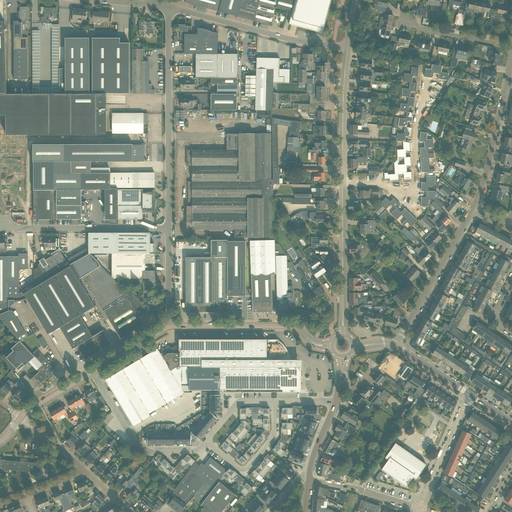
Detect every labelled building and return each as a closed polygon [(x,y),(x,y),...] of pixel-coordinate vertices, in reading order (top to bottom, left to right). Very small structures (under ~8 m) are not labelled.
[(185,0),(185,2),(220,12),(223,0),(185,0)] [(223,0),(220,12),(237,17),(241,0),(223,0)] [(258,3),(259,0),(241,0),(237,17),(243,18),(245,8),(251,10),(248,19),(253,21),(258,3)] [(259,0),(258,3),(276,8),(292,12),(295,1),(291,0),(291,1),(288,0),(259,0)] [(292,12),(289,24),(322,33),(331,0),(295,0),(295,1),(292,12)] [(474,9),(478,10),(480,2),(476,1),(476,2),(470,0),(469,5),(466,4),(464,11),(468,12),(472,13),(474,9)] [(492,25),(495,10),(494,10),(489,9),(490,5),(484,3),(480,2),(478,10),(479,10),(478,13),(488,14),(491,15),(489,24),(487,30),(490,31),(491,26),(492,25)] [(258,3),(253,21),(271,26),(276,8),(258,3)] [(495,10),(492,25),(491,26),(495,27),(496,22),(497,19),(499,20),(500,14),(508,16),(510,9),(499,6),(498,11),(495,10)] [(18,18),(18,21),(14,21),(14,37),(14,79),(28,79),(28,37),(28,30),(25,30),(25,23),(22,23),(18,23),(18,21),(28,21),(28,12),(28,7),(20,7),(20,13),(18,13),(18,18)] [(41,17),(40,22),(44,22),(46,22),(46,17),(52,17),(52,18),(56,18),(56,17),(56,13),(56,8),(44,8),(44,7),(41,7),(41,12),(44,12),(44,17),(41,17)] [(86,21),(86,17),(87,17),(87,16),(86,16),(87,10),(81,10),(81,13),(78,12),(78,9),(74,9),(73,21),(78,22),(78,20),(82,20),(82,22),(85,22),(85,23),(86,21)] [(108,22),(109,12),(102,12),(102,13),(93,12),(93,21),(108,22)] [(381,17),(379,24),(383,25),(391,26),(392,22),(393,16),(386,15),(385,18),(381,17)] [(139,31),(139,32),(144,32),(144,34),(154,34),(154,36),(154,34),(154,22),(147,22),(144,22),(144,20),(139,20),(139,29),(139,31)] [(379,24),(378,29),(379,29),(378,34),(380,37),(388,39),(389,36),(390,30),(391,30),(391,26),(383,25),(379,24)] [(196,54),(217,54),(218,33),(197,28),(197,34),(191,34),(191,26),(185,26),(185,25),(179,25),(179,30),(180,30),(180,40),(184,40),(184,54),(196,54)] [(388,51),(387,55),(388,55),(392,56),(393,52),(395,53),(396,49),(396,46),(399,47),(400,46),(400,42),(409,44),(409,41),(410,37),(400,34),(399,39),(398,39),(398,38),(395,37),(393,43),(390,43),(389,51),(388,51)] [(59,73),(59,94),(90,94),(89,38),(65,38),(65,69),(65,73),(59,73)] [(120,38),(92,38),(92,94),(129,94),(129,43),(120,43),(120,38)] [(413,48),(411,60),(416,61),(418,51),(419,51),(420,47),(429,49),(429,48),(430,44),(430,43),(431,41),(425,40),(419,39),(418,44),(417,46),(417,49),(413,48)] [(438,51),(448,53),(449,50),(450,45),(445,44),(439,43),(438,47),(434,46),(432,55),(433,55),(436,56),(437,56),(438,51)] [(452,57),(450,67),(454,68),(455,68),(456,68),(458,59),(462,60),(462,56),(466,57),(467,53),(468,48),(458,46),(457,51),(453,50),(452,55),(452,57)] [(144,49),(132,49),(132,94),(155,94),(155,90),(151,90),(151,84),(149,84),(149,61),(142,61),(142,49),(144,49)] [(490,64),(491,64),(493,64),(498,66),(499,61),(498,61),(500,55),(492,54),(493,51),(489,51),(487,59),(491,60),(490,64)] [(196,54),(196,66),(217,66),(217,54),(196,54)] [(217,78),(237,78),(238,78),(238,60),(238,55),(217,54),(217,66),(217,78)] [(303,62),(301,62),(302,70),(306,70),(306,63),(310,64),(312,64),(312,63),(313,59),(313,55),(303,54),(303,59),(303,62)] [(256,76),(255,96),(256,96),(255,105),(255,109),(255,110),(273,110),(273,108),(273,94),(273,93),(273,83),(284,83),(284,77),(279,77),(279,69),(279,59),(257,58),(256,69),(257,69),(256,76)] [(490,67),(491,64),(490,64),(480,62),(480,61),(477,60),(477,61),(473,60),(474,59),(472,59),(471,63),(479,65),(482,66),(490,67)] [(371,69),(371,66),(372,61),(361,60),(361,63),(362,63),(361,68),(368,69),(371,69)] [(390,62),(390,66),(390,68),(394,69),(394,70),(397,71),(398,63),(395,63),(390,62)] [(320,63),(313,63),(313,64),(313,68),(313,69),(317,69),(317,73),(326,73),(326,67),(320,66),(320,63)] [(425,69),(424,77),(432,78),(433,74),(434,67),(434,65),(432,64),(431,69),(425,69)] [(434,67),(433,74),(438,75),(438,79),(446,80),(447,80),(448,73),(441,72),(442,66),(434,65),(434,67)] [(196,78),(211,78),(217,78),(217,66),(196,66),(196,78)] [(404,73),(403,82),(410,83),(410,82),(412,83),(412,82),(413,77),(416,77),(417,77),(418,68),(411,67),(411,74),(404,73)] [(361,71),(361,74),(362,74),(361,80),(371,81),(371,74),(382,75),(382,70),(381,70),(371,69),(368,69),(368,72),(361,71)] [(485,70),(483,80),(487,81),(490,82),(494,83),(497,72),(489,71),(485,70)] [(243,72),(243,77),(243,79),(246,79),(245,96),(255,96),(256,76),(249,76),(249,72),(243,72)] [(319,83),(320,84),(320,79),(326,80),(326,73),(317,73),(317,76),(313,76),(313,79),(313,83),(319,83)] [(196,78),(192,78),(192,81),(181,81),(181,82),(180,82),(180,85),(181,85),(181,89),(194,89),(194,86),(196,86),(198,85),(198,80),(196,78)] [(237,78),(217,78),(211,78),(211,84),(217,84),(217,94),(237,94),(237,84),(237,78)] [(402,88),(401,97),(405,97),(408,97),(410,98),(410,97),(411,92),(415,92),(417,83),(416,83),(412,82),(412,83),(410,82),(410,83),(409,89),(402,88)] [(312,90),(312,94),(317,94),(325,94),(325,87),(319,87),(319,83),(313,83),(313,84),(312,84),(312,90)] [(370,84),(365,83),(360,83),(360,86),(360,91),(370,92),(370,84)] [(478,94),(479,95),(489,99),(493,89),(483,85),(481,89),(480,89),(478,93),(478,94)] [(6,94),(0,93),(0,115),(6,116),(6,135),(24,135),(106,135),(106,94),(6,94)] [(237,94),(217,94),(211,94),(211,110),(237,110),(237,94)] [(325,94),(317,94),(312,94),(312,97),(310,97),(310,104),(318,104),(318,101),(325,101),(325,94)] [(358,103),(362,103),(367,104),(368,95),(358,94),(358,97),(358,103)] [(401,103),(400,112),(401,112),(406,112),(409,112),(409,107),(413,107),(414,107),(415,98),(410,97),(410,98),(408,97),(407,104),(404,104),(401,103)] [(189,108),(193,108),(193,103),(194,103),(194,99),(190,99),(186,99),(181,99),(181,103),(180,103),(180,106),(181,107),(185,107),(185,108),(186,108),(186,110),(189,110),(189,108)] [(468,109),(478,113),(479,110),(483,112),(484,111),(487,104),(478,100),(476,106),(469,104),(468,109)] [(369,104),(367,104),(362,103),(361,107),(357,106),(357,109),(356,109),(356,111),(357,111),(356,113),(365,114),(370,114),(371,114),(372,104),(369,104)] [(318,111),(318,104),(310,104),(299,104),(298,104),(298,107),(298,108),(298,109),(301,109),(301,112),(309,112),(309,115),(314,115),(313,119),(318,120),(320,120),(325,120),(325,112),(318,111)] [(477,117),(478,113),(468,109),(464,118),(471,120),(470,123),(479,126),(481,119),(481,118),(477,117)] [(399,118),(398,126),(404,127),(407,127),(407,122),(412,122),(413,113),(412,113),(409,112),(406,112),(405,119),(399,118)] [(143,138),(148,138),(148,113),(112,113),(112,135),(123,135),(123,134),(143,134),(143,138)] [(356,114),(356,117),(356,119),(360,119),(360,123),(367,124),(368,118),(370,118),(370,114),(365,114),(356,113),(356,114)] [(0,201),(24,201),(24,135),(6,135),(6,116),(0,115),(0,201)] [(271,117),(255,117),(259,240),(274,240),(273,165),(272,161),(272,157),(272,154),(272,150),(272,147),(272,146),(272,143),(272,139),(272,135),(271,132),(271,128),(271,118),(271,117)] [(290,130),(299,131),(301,122),(291,121),(290,127),(290,130)] [(188,155),(188,187),(198,187),(198,228),(231,228),(230,124),(198,124),(198,155),(188,155)] [(369,130),(362,130),(357,130),(357,126),(350,125),(349,134),(354,134),(357,134),(369,135),(369,130)] [(314,127),(313,135),(315,135),(316,135),(315,135),(317,135),(320,135),(325,135),(325,127),(320,127),(317,127),(314,127)] [(397,133),(396,141),(403,142),(405,142),(406,136),(410,137),(411,128),(407,127),(404,127),(403,134),(397,133)] [(464,131),(462,138),(465,139),(472,141),(474,141),(476,135),(471,133),(464,131)] [(420,132),(419,141),(419,142),(424,142),(424,148),(428,148),(433,148),(433,139),(427,140),(427,135),(427,133),(420,132)] [(289,137),(288,137),(288,147),(297,147),(298,147),(298,141),(298,137),(289,137)] [(320,139),(315,139),(315,145),(319,145),(319,149),(324,149),(325,141),(320,141),(320,139)] [(459,147),(458,151),(460,151),(465,153),(466,150),(469,151),(472,141),(465,139),(463,148),(460,147),(459,147)] [(363,157),(370,157),(371,148),(366,148),(366,142),(358,142),(358,141),(354,141),(349,141),(349,148),(351,148),(351,153),(358,153),(357,148),(357,147),(363,147),(363,148),(363,157)] [(403,149),(397,150),(397,158),(404,158),(404,157),(406,157),(406,152),(410,151),(410,143),(405,142),(403,142),(403,149)] [(144,161),(144,145),(133,145),(33,144),(33,161),(71,161),(133,162),(133,161),(144,161)] [(297,147),(288,147),(287,147),(287,162),(297,162),(297,153),(297,147)] [(424,148),(420,148),(420,156),(434,155),(434,153),(428,153),(428,148),(424,148)] [(503,154),(500,163),(505,164),(504,168),(509,169),(510,165),(510,166),(511,157),(511,152),(509,151),(508,155),(503,154)] [(319,153),(316,153),(311,153),(311,160),(319,160),(319,165),(324,165),(324,157),(319,157),(319,153)] [(434,155),(420,156),(421,164),(429,164),(429,158),(434,158),(434,155)] [(398,165),(398,173),(407,172),(407,166),(411,166),(411,157),(406,157),(404,157),(404,158),(404,164),(398,165)] [(349,159),(349,168),(354,168),(357,168),(357,165),(357,162),(366,162),(367,158),(362,158),(357,158),(357,159),(349,159)] [(388,173),(384,173),(384,179),(389,179),(389,181),(399,181),(399,175),(398,175),(398,173),(398,165),(398,159),(394,163),(394,171),(394,174),(388,174),(388,173)] [(33,161),(33,191),(34,191),(54,191),(54,173),(71,173),(71,161),(33,161)] [(429,164),(421,164),(421,172),(435,171),(434,169),(429,169),(429,164)] [(273,173),(273,179),(273,184),(279,184),(279,173),(283,173),(283,168),(278,168),(273,168),(273,173)] [(498,174),(496,182),(508,184),(506,183),(508,177),(509,177),(511,170),(503,169),(502,172),(503,173),(503,175),(498,174)] [(407,172),(398,173),(398,175),(399,175),(403,175),(404,181),(412,180),(411,172),(407,172)] [(471,181),(467,179),(465,177),(466,175),(462,172),(460,174),(462,175),(461,175),(456,184),(462,188),(466,190),(467,190),(466,190),(469,185),(471,181)] [(118,188),(111,188),(110,188),(110,173),(71,173),(54,173),(54,191),(34,191),(34,214),(34,219),(54,219),(56,219),(81,219),(81,217),(85,217),(85,205),(81,205),(81,190),(105,190),(105,219),(118,219),(118,188)] [(111,173),(111,188),(118,188),(154,188),(154,173),(111,173)] [(324,181),(324,173),(319,173),(319,174),(313,174),(313,177),(312,177),(312,180),(316,180),(315,184),(321,184),(321,181),(324,181)] [(421,182),(421,191),(426,192),(426,191),(428,191),(428,185),(435,185),(435,176),(426,176),(426,182),(421,182)] [(439,191),(440,191),(447,197),(449,199),(451,200),(448,203),(450,205),(455,209),(460,204),(454,200),(449,195),(451,193),(448,191),(451,189),(445,184),(439,191)] [(507,190),(508,187),(499,185),(499,188),(498,191),(493,190),(493,193),(491,198),(499,200),(501,196),(505,195),(506,193),(507,190)] [(317,196),(319,196),(324,196),(324,189),(317,188),(317,192),(311,192),(311,191),(295,191),(295,198),(311,198),(311,196),(317,196)] [(366,191),(365,191),(360,191),(360,198),(369,198),(369,195),(373,195),(379,195),(379,189),(373,189),(369,189),(369,191),(366,191)] [(142,219),(142,212),(154,212),(154,206),(155,206),(154,206),(154,202),(155,202),(154,202),(154,190),(118,190),(118,206),(119,219),(142,219)] [(421,197),(421,206),(428,207),(428,200),(434,200),(437,194),(435,191),(428,191),(426,191),(426,192),(425,197),(421,197)] [(386,197),(380,204),(386,210),(390,205),(395,209),(395,210),(397,208),(399,205),(400,205),(393,198),(390,201),(386,197)] [(433,202),(437,206),(441,209),(443,207),(446,210),(447,211),(451,214),(455,209),(450,205),(448,203),(446,206),(444,205),(441,203),(441,202),(437,199),(437,198),(433,202)] [(377,217),(385,209),(380,205),(373,213),(377,217)] [(442,215),(442,214),(444,212),(441,209),(437,206),(435,209),(439,212),(442,215)] [(395,209),(390,214),(397,220),(401,215),(406,220),(411,215),(404,208),(403,209),(401,212),(397,208),(395,210),(395,209)] [(296,227),(306,219),(301,211),(290,218),(296,227)] [(309,211),(301,211),(306,219),(309,219),(315,219),(315,222),(316,222),(316,223),(316,224),(318,224),(319,223),(319,222),(323,222),(323,216),(322,216),(322,211),(309,211)] [(435,216),(438,219),(439,219),(441,221),(446,226),(450,221),(447,218),(445,216),(443,214),(442,214),(442,215),(439,212),(435,216)] [(406,220),(401,224),(403,226),(407,222),(411,226),(417,220),(411,215),(406,220)] [(424,226),(428,222),(426,220),(425,219),(423,218),(422,217),(419,220),(420,221),(419,222),(424,226)] [(426,220),(428,222),(429,223),(429,222),(433,227),(435,225),(436,224),(434,223),(429,217),(428,218),(426,220)] [(439,219),(438,219),(434,223),(436,224),(435,225),(438,227),(441,230),(446,226),(441,221),(439,219)] [(375,224),(375,221),(370,221),(365,221),(365,225),(360,225),(361,234),(366,233),(369,233),(372,233),(372,229),(373,229),(373,227),(375,227),(375,224)] [(476,232),(481,235),(485,227),(480,224),(476,232)] [(481,235),(486,237),(491,230),(485,227),(481,235)] [(415,237),(409,232),(407,229),(406,230),(404,228),(401,231),(403,233),(407,237),(408,236),(412,241),(415,237)] [(421,242),(423,240),(418,235),(419,234),(413,228),(409,232),(415,237),(421,242)] [(486,237),(492,240),(496,232),(491,230),(486,237)] [(428,236),(436,243),(441,238),(436,233),(433,231),(428,236)] [(492,240),(497,243),(501,235),(496,232),(492,240)] [(89,234),(89,253),(89,254),(112,253),(154,253),(154,244),(149,244),(149,234),(114,234),(89,234)] [(497,243),(502,246),(507,238),(501,235),(497,243)] [(426,244),(427,245),(431,248),(436,243),(428,236),(423,241),(426,244)] [(317,248),(320,248),(327,248),(327,244),(328,244),(328,237),(323,237),(319,237),(311,237),(311,240),(311,244),(311,247),(316,247),(316,248),(317,248)] [(508,248),(511,241),(507,238),(502,246),(508,248)] [(45,247),(45,251),(48,251),(48,247),(49,247),(49,251),(52,251),(52,249),(54,249),(55,250),(56,250),(56,247),(56,239),(45,239),(45,247)] [(227,312),(227,307),(227,295),(227,240),(211,240),(211,257),(186,257),(186,306),(197,306),(197,312),(227,312)] [(244,240),(227,240),(227,295),(244,295),(244,240)] [(272,312),(271,285),(271,275),(275,275),(274,240),(250,241),(251,275),(252,275),(252,285),(253,313),(272,312)] [(476,246),(468,241),(465,247),(475,253),(477,251),(474,249),(476,246)] [(365,242),(365,245),(361,245),(361,246),(357,246),(357,245),(355,245),(353,245),(353,246),(349,246),(349,253),(354,253),(357,253),(365,253),(365,247),(366,248),(370,251),(373,248),(369,245),(365,242)] [(279,244),(275,244),(275,256),(276,256),(276,269),(277,311),(278,311),(278,310),(281,310),(281,311),(285,311),(295,310),(295,304),(293,304),(293,293),(288,293),(288,287),(287,258),(288,257),(283,250),(279,244)] [(417,253),(421,256),(426,261),(430,256),(427,253),(425,251),(421,247),(419,249),(416,252),(417,252),(417,253)] [(465,247),(462,253),(472,259),(475,253),(465,247)] [(328,248),(327,248),(320,248),(320,255),(318,257),(324,263),(326,261),(326,255),(327,255),(328,248)] [(404,248),(401,251),(407,256),(410,253),(404,248)] [(35,285),(53,274),(66,266),(64,263),(66,261),(60,251),(45,260),(44,258),(39,261),(41,263),(37,265),(39,267),(34,270),(35,285)] [(134,279),(142,279),(142,271),(145,271),(145,270),(145,264),(148,264),(155,264),(154,254),(154,253),(112,253),(112,277),(114,279),(120,279),(124,279),(129,279),(134,279)] [(462,253),(458,258),(469,264),(472,259),(462,253)] [(19,256),(7,256),(7,300),(14,300),(19,300),(19,293),(19,269),(28,269),(28,254),(19,254),(19,256)] [(416,261),(417,263),(421,266),(426,261),(421,256),(418,259),(415,256),(413,258),(416,261)] [(469,264),(458,258),(455,264),(463,268),(466,270),(469,264)] [(323,267),(321,265),(321,264),(321,263),(317,259),(316,261),(313,263),(321,275),(323,273),(324,273),(325,273),(325,272),(326,271),(323,267)] [(502,259),(499,264),(506,268),(509,263),(502,259)] [(294,266),(302,277),(302,278),(306,275),(298,263),(294,266)] [(321,275),(313,263),(310,265),(313,270),(311,271),(316,278),(317,278),(318,278),(319,277),(319,276),(321,275)] [(496,270),(504,274),(506,268),(499,264),(496,270)] [(85,360),(112,344),(103,330),(93,337),(80,316),(91,309),(94,307),(70,266),(66,269),(24,294),(45,331),(48,335),(60,328),(71,345),(73,349),(77,346),(85,360)] [(100,266),(83,277),(102,309),(104,308),(105,310),(103,311),(120,339),(144,324),(140,317),(144,315),(149,310),(130,292),(129,293),(100,266)] [(453,267),(450,272),(460,278),(462,276),(463,273),(460,271),(457,269),(453,267)] [(406,277),(408,278),(411,281),(416,276),(417,277),(420,273),(415,268),(406,277)] [(474,270),(475,270),(472,275),(473,276),(478,279),(479,276),(478,276),(479,274),(481,271),(480,271),(476,268),(475,268),(474,270)] [(504,274),(496,270),(493,275),(501,279),(504,274)] [(155,271),(145,271),(142,271),(142,279),(149,279),(149,282),(149,283),(155,283),(155,271)] [(374,271),(369,275),(379,287),(384,282),(374,271)] [(460,278),(450,272),(446,278),(457,284),(460,278)] [(490,280),(498,284),(501,279),(493,275),(490,280)] [(314,290),(316,292),(319,296),(321,295),(321,296),(325,293),(315,278),(312,280),(317,288),(314,290)] [(446,278),(443,284),(451,288),(454,289),(457,284),(446,278)] [(488,279),(485,285),(488,286),(491,288),(495,290),(498,284),(490,280),(488,279)] [(440,289),(444,292),(448,293),(451,294),(453,290),(450,288),(451,288),(443,284),(440,289)] [(484,287),(484,288),(483,287),(480,292),(489,297),(492,292),(484,287)] [(390,295),(397,303),(401,306),(406,302),(400,296),(401,295),(398,291),(395,294),(393,292),(390,295)] [(479,298),(487,302),(489,297),(480,292),(481,293),(479,298)] [(148,293),(143,293),(141,296),(145,300),(150,305),(151,304),(155,303),(155,298),(156,298),(156,296),(155,296),(155,295),(148,295),(148,293)] [(436,298),(444,303),(447,304),(450,299),(447,297),(439,293),(436,298)] [(461,299),(458,297),(457,300),(462,303),(466,296),(464,295),(461,299)] [(433,304),(441,308),(444,303),(436,298),(433,304)] [(479,298),(476,304),(484,308),(487,302),(479,298)] [(6,300),(0,303),(0,314),(9,311),(9,306),(11,306),(12,306),(14,303),(14,300),(7,300),(6,300)] [(440,308),(441,308),(433,304),(430,310),(437,314),(439,315),(440,316),(443,310),(440,308)] [(473,309),(481,313),(484,308),(476,304),(473,309)] [(366,311),(362,310),(359,309),(359,307),(355,307),(355,315),(359,315),(359,314),(364,316),(366,311)] [(394,311),(392,318),(390,326),(395,328),(397,319),(395,318),(396,315),(399,316),(401,313),(398,310),(395,309),(394,311)] [(437,314),(430,310),(427,315),(434,320),(437,314),(439,315),(437,314)] [(0,317),(17,338),(25,333),(12,311),(9,311),(0,314),(0,317)] [(424,318),(421,324),(428,328),(430,325),(431,322),(424,318)] [(472,329),(477,333),(482,326),(477,322),(472,329)] [(431,330),(421,324),(418,329),(428,335),(431,330)] [(451,332),(453,328),(456,329),(457,327),(452,324),(449,330),(448,331),(451,332)] [(441,335),(443,336),(447,330),(448,331),(449,330),(443,326),(441,329),(444,330),(441,335)] [(477,333),(483,337),(487,330),(482,326),(477,333)] [(456,329),(453,328),(451,332),(450,333),(457,337),(460,332),(456,329)] [(428,335),(418,329),(415,335),(422,339),(425,341),(428,335)] [(487,340),(492,333),(487,330),(483,337),(487,340)] [(492,333),(487,340),(488,340),(486,343),(491,346),(497,336),(492,333)] [(422,339),(415,335),(411,340),(422,346),(425,341),(422,339)] [(38,339),(44,349),(48,346),(42,336),(38,339)] [(503,340),(497,336),(491,346),(496,350),(503,340)] [(162,353),(161,354),(184,392),(189,390),(219,390),(220,390),(220,392),(238,392),(245,392),(251,392),(300,392),(300,370),(301,370),(301,367),(295,367),(295,366),(289,366),(289,359),(287,355),(288,355),(288,354),(287,355),(286,351),(287,351),(286,350),(285,351),(284,347),(283,347),(281,344),(282,344),(281,343),(280,344),(279,343),(278,342),(279,342),(278,341),(278,340),(268,340),(268,342),(266,342),(266,341),(266,340),(179,340),(179,346),(178,346),(175,346),(173,348),(171,348),(169,351),(166,351),(165,353),(162,353)] [(503,350),(508,343),(503,340),(496,350),(498,347),(503,350)] [(12,348),(2,358),(13,371),(16,368),(16,369),(22,363),(25,366),(30,361),(31,363),(32,362),(41,371),(30,380),(26,374),(23,377),(32,387),(32,386),(35,389),(38,386),(40,388),(43,385),(42,383),(47,378),(48,379),(53,376),(20,341),(12,348)] [(511,348),(511,346),(508,343),(503,350),(500,354),(506,358),(508,354),(510,351),(511,348)] [(439,344),(432,354),(437,358),(442,351),(444,348),(439,344)] [(57,365),(51,359),(52,358),(49,355),(45,359),(37,349),(32,354),(44,366),(44,365),(51,372),(55,368),(57,365)] [(184,392),(161,354),(157,349),(151,353),(150,353),(150,352),(146,354),(147,355),(141,359),(140,359),(139,360),(133,364),(133,363),(132,362),(129,364),(130,366),(129,366),(130,366),(123,370),(123,369),(122,370),(106,380),(105,380),(106,381),(119,402),(134,427),(151,417),(149,413),(184,392)] [(448,354),(442,351),(437,358),(443,361),(448,354)] [(448,365),(452,357),(448,354),(443,361),(448,365)] [(452,357),(448,365),(453,368),(458,361),(452,357)] [(458,371),(464,361),(460,358),(458,361),(453,368),(458,371)] [(382,368),(386,371),(388,373),(395,364),(389,359),(382,368)] [(463,375),(468,368),(470,365),(464,361),(458,371),(463,375)] [(407,367),(400,377),(405,381),(412,371),(407,367)] [(468,368),(463,375),(469,378),(473,371),(468,368)] [(356,375),(360,378),(365,373),(360,369),(356,375)] [(373,379),(379,384),(380,386),(386,379),(390,383),(394,386),(396,383),(389,378),(386,375),(384,378),(378,373),(373,379)] [(471,382),(477,385),(481,378),(483,376),(481,374),(479,377),(476,375),(471,382)] [(392,375),(389,378),(396,383),(399,380),(392,375)] [(420,387),(423,383),(413,376),(411,379),(410,378),(407,382),(411,385),(418,390),(413,397),(418,400),(422,394),(424,390),(423,391),(421,389),(422,388),(420,387)] [(477,385),(482,389),(486,382),(481,378),(477,385)] [(5,384),(2,388),(8,393),(12,388),(9,385),(11,382),(9,380),(5,384)] [(493,382),(491,380),(489,383),(486,382),(482,389),(487,392),(493,382)] [(493,382),(487,392),(492,395),(497,388),(499,385),(494,381),(493,382)] [(17,387),(15,389),(18,391),(13,397),(19,402),(20,400),(21,400),(21,399),(22,397),(23,398),(26,393),(25,394),(22,391),(25,387),(23,384),(21,382),(19,384),(17,387)] [(429,397),(435,388),(430,384),(424,393),(429,397)] [(367,386),(363,390),(379,402),(381,400),(385,403),(391,395),(384,390),(381,393),(377,389),(375,392),(367,386)] [(92,388),(86,392),(88,396),(86,397),(89,403),(98,398),(95,394),(94,393),(92,388)] [(441,391),(435,388),(429,397),(435,401),(441,391)] [(497,388),(492,395),(497,399),(502,392),(497,388)] [(379,402),(363,390),(360,393),(372,403),(374,405),(379,409),(376,406),(379,402)] [(435,401),(440,404),(446,395),(441,391),(435,401)] [(210,395),(210,401),(220,401),(220,395),(217,395),(217,393),(217,392),(210,392),(210,393),(210,395)] [(502,392),(497,399),(502,402),(507,395),(502,392)] [(353,401),(359,406),(358,407),(362,410),(366,405),(368,406),(371,403),(365,399),(364,400),(359,395),(353,401)] [(446,395),(440,404),(445,408),(451,399),(446,395)] [(508,406),(511,399),(511,398),(507,395),(502,402),(508,406)] [(80,396),(74,399),(77,405),(80,404),(82,406),(83,406),(85,404),(83,402),(84,401),(80,396)] [(79,408),(77,405),(74,399),(68,403),(70,407),(71,409),(73,412),(74,411),(79,408)] [(457,402),(451,399),(445,408),(451,411),(457,402)] [(89,414),(93,411),(88,404),(85,406),(89,414)] [(66,412),(65,411),(62,406),(56,410),(60,416),(63,414),(65,416),(67,415),(66,412)] [(395,415),(402,421),(409,411),(403,406),(395,415)] [(350,411),(358,416),(360,412),(352,407),(350,411)] [(240,409),(240,419),(246,419),(246,414),(252,414),(252,409),(250,409),(250,408),(243,408),(243,409),(240,409)] [(258,409),(258,414),(263,414),(263,419),(269,419),(270,419),(270,409),(266,409),(266,408),(259,408),(260,408),(260,409),(258,409)] [(282,411),(281,411),(281,418),(282,418),(282,420),(287,420),(287,414),(292,414),(292,408),(282,408),(282,411)] [(305,414),(304,416),(305,416),(305,415),(310,418),(311,418),(312,414),(316,414),(316,413),(317,413),(317,409),(316,409),(316,408),(313,408),(311,408),(305,408),(305,414)] [(61,418),(56,410),(50,414),(55,422),(57,421),(58,421),(61,418)] [(342,417),(341,416),(341,417),(345,419),(344,420),(347,422),(348,421),(355,425),(359,419),(358,419),(359,417),(349,411),(348,413),(345,411),(342,415),(343,415),(342,417)] [(210,413),(206,417),(214,423),(213,423),(214,423),(217,419),(218,419),(214,416),(212,414),(209,412),(210,413)] [(468,420),(472,423),(477,416),(472,413),(468,420)] [(305,416),(302,425),(314,429),(316,423),(309,421),(310,418),(305,415),(305,416)] [(472,423),(477,426),(482,419),(477,416),(472,423)] [(203,421),(210,427),(213,423),(214,423),(206,417),(203,421)] [(201,419),(198,424),(199,425),(207,431),(210,427),(203,421),(201,419)] [(252,419),(252,424),(263,424),(263,427),(263,428),(265,430),(268,432),(269,430),(270,430),(270,424),(269,424),(269,419),(263,419),(258,419),(255,419),(252,419)] [(482,430),(487,422),(482,419),(477,426),(482,430)] [(238,426),(237,428),(245,435),(246,433),(248,431),(245,428),(248,423),(245,421),(241,421),(241,422),(238,425),(238,426)] [(482,430),(487,433),(492,426),(487,422),(482,430)] [(282,426),(281,426),(281,433),(282,433),(282,435),(287,435),(287,429),(292,429),(292,423),(290,423),(287,423),(282,423),(282,426)] [(337,432),(334,436),(341,440),(347,431),(338,424),(335,430),(338,432),(337,432)] [(344,428),(354,434),(357,430),(347,424),(344,428)] [(196,429),(203,435),(207,431),(199,425),(196,429)] [(302,425),(298,433),(304,435),(305,432),(312,435),(314,429),(302,425)] [(492,426),(487,433),(492,436),(496,429),(492,426)] [(191,434),(191,435),(196,439),(197,438),(200,440),(203,435),(196,429),(194,428),(191,432),(191,434)] [(230,436),(229,438),(233,441),(237,437),(240,440),(244,435),(245,435),(237,428),(234,431),(233,430),(229,436),(230,436)] [(496,429),(492,436),(496,439),(501,432),(496,429)] [(72,430),(65,439),(67,441),(72,446),(77,441),(79,439),(74,434),(75,433),(72,430)] [(83,440),(88,434),(86,432),(84,430),(78,437),(79,438),(82,441),(83,440)] [(88,434),(83,440),(85,442),(94,433),(91,430),(89,433),(88,434)] [(471,434),(467,433),(463,431),(460,436),(468,440),(471,434)] [(255,434),(251,438),(259,445),(261,443),(262,444),(266,438),(265,437),(266,436),(262,433),(259,437),(255,434)] [(298,433),(295,442),(297,443),(307,447),(310,441),(303,438),(304,435),(298,433)] [(185,444),(190,444),(190,445),(191,445),(191,442),(194,442),(196,439),(191,435),(191,434),(190,434),(185,434),(185,444)] [(385,435),(381,441),(385,444),(390,438),(385,435)] [(458,441),(466,445),(468,440),(460,436),(458,441)] [(227,438),(221,446),(223,448),(223,449),(228,453),(229,452),(230,453),(233,449),(229,446),(232,442),(227,438)] [(251,438),(247,443),(251,446),(247,451),(251,454),(252,453),(253,453),(253,454),(258,448),(257,448),(259,445),(251,438)] [(325,445),(334,449),(335,446),(338,448),(339,449),(341,446),(339,444),(333,441),(329,438),(325,445)] [(275,447),(272,450),(281,457),(285,452),(281,449),(284,444),(281,441),(279,442),(278,442),(279,442),(278,441),(274,446),(275,447)] [(458,441),(456,447),(463,450),(466,445),(458,441)] [(81,445),(80,447),(77,450),(82,456),(84,454),(85,456),(89,452),(92,449),(84,442),(82,445),(81,445)] [(292,451),(297,453),(298,450),(305,453),(307,447),(297,443),(295,449),(293,448),(292,451)] [(387,456),(389,458),(381,470),(406,487),(414,475),(416,477),(415,479),(416,479),(426,465),(395,443),(385,458),(387,456)] [(322,450),(327,453),(333,456),(334,455),(335,454),(336,452),(336,451),(334,449),(325,445),(322,450)] [(453,452),(461,455),(463,450),(456,447),(453,452)] [(89,455),(86,459),(91,464),(95,460),(96,459),(99,456),(99,455),(96,453),(97,451),(95,449),(93,451),(89,455)] [(511,454),(505,450),(502,455),(509,459),(511,454)] [(291,451),(288,460),(293,462),(295,459),(297,460),(299,461),(299,460),(302,462),(302,460),(303,461),(305,457),(304,457),(304,455),(297,453),(292,451),(291,451)] [(453,452),(451,457),(462,462),(464,457),(461,455),(453,452)] [(238,453),(235,457),(236,458),(235,459),(240,464),(241,463),(243,465),(250,457),(245,453),(242,457),(238,453)] [(509,459),(502,455),(498,453),(495,457),(499,460),(506,464),(509,459)] [(101,473),(105,469),(106,468),(108,466),(106,464),(104,461),(107,458),(104,455),(98,461),(100,463),(96,468),(101,473)] [(181,463),(180,464),(184,467),(185,469),(189,465),(192,467),(195,462),(195,461),(187,455),(185,457),(184,457),(180,462),(181,463)] [(329,464),(329,465),(331,465),(335,468),(336,464),(339,465),(340,461),(334,457),(333,459),(323,455),(321,461),(329,464)] [(160,457),(157,461),(161,464),(159,467),(158,468),(163,472),(169,464),(169,465),(170,464),(167,462),(168,461),(163,457),(162,457),(163,457),(162,458),(160,457)] [(261,464),(259,466),(262,468),(267,473),(271,468),(267,465),(271,461),(267,457),(265,459),(265,458),(264,458),(260,463),(261,464)] [(451,457),(449,462),(458,467),(461,462),(462,462),(451,457)] [(210,458),(204,465),(219,479),(227,470),(210,458)] [(5,461),(5,460),(4,459),(4,460),(0,459),(0,473),(8,474),(8,470),(13,470),(16,470),(16,474),(13,474),(12,482),(28,484),(29,475),(25,475),(26,471),(29,471),(38,472),(41,472),(42,463),(38,463),(30,463),(30,462),(26,462),(17,462),(17,461),(14,461),(5,461)] [(496,464),(503,469),(506,464),(499,460),(496,464)] [(176,487),(173,492),(168,499),(171,501),(169,503),(168,504),(175,509),(183,500),(184,501),(191,491),(195,494),(205,482),(213,488),(218,481),(219,479),(204,465),(202,463),(199,466),(195,462),(192,467),(185,476),(183,478),(176,487)] [(286,462),(280,469),(284,473),(290,478),(291,477),(292,477),(294,474),(294,473),(292,471),(290,469),(288,468),(290,465),(286,462)] [(449,462),(446,468),(454,471),(456,466),(458,467),(449,462)] [(169,464),(163,472),(167,476),(170,473),(174,476),(177,473),(178,473),(176,471),(177,470),(177,471),(177,470),(175,468),(172,466),(171,467),(169,465),(169,464)] [(317,476),(324,477),(325,468),(326,469),(327,465),(319,464),(317,476)] [(372,466),(369,464),(367,466),(365,470),(358,480),(361,482),(362,481),(372,466)] [(492,469),(500,474),(503,469),(496,464),(492,469)] [(111,482),(114,478),(115,477),(117,474),(115,473),(118,470),(114,467),(113,466),(109,471),(110,472),(109,473),(105,477),(111,482)] [(253,474),(251,475),(255,479),(259,474),(263,478),(267,473),(262,468),(259,466),(257,468),(256,468),(251,473),(252,473),(253,474)] [(120,475),(121,474),(126,469),(125,469),(123,467),(117,473),(120,475)] [(227,471),(222,476),(224,478),(227,481),(231,477),(235,480),(238,476),(237,475),(237,474),(238,474),(233,470),(232,470),(229,468),(227,471)] [(446,468),(444,473),(448,475),(452,476),(455,477),(457,473),(454,471),(446,468)] [(280,473),(276,478),(284,485),(288,480),(282,475),(284,473),(280,469),(278,472),(280,473)] [(497,479),(500,474),(492,469),(489,474),(497,479)] [(380,472),(375,479),(378,481),(383,474),(380,472)] [(128,482),(125,479),(126,478),(121,474),(120,475),(116,480),(118,482),(115,485),(120,490),(124,487),(125,485),(128,482)] [(489,474),(486,479),(494,484),(497,479),(489,474)] [(133,476),(128,482),(130,485),(134,481),(136,479),(133,476)] [(270,481),(268,483),(272,487),(274,485),(280,490),(284,485),(276,478),(272,483),(270,481)] [(490,488),(494,484),(486,479),(483,484),(490,488)] [(243,480),(239,484),(244,488),(240,492),(244,495),(245,496),(249,492),(251,489),(252,488),(249,485),(250,485),(245,480),(245,481),(244,482),(243,480)] [(137,484),(134,481),(130,485),(128,488),(131,490),(131,491),(137,484)] [(213,488),(213,489),(201,505),(204,508),(200,511),(221,511),(235,494),(220,482),(218,481),(213,488)] [(88,485),(87,485),(85,482),(77,485),(80,492),(84,490),(85,492),(87,491),(90,494),(88,497),(90,498),(95,493),(92,491),(93,489),(91,487),(90,486),(89,486),(88,485)] [(195,494),(192,498),(201,505),(213,489),(213,488),(205,482),(195,494)] [(268,487),(264,492),(272,499),(276,494),(270,490),(272,487),(268,483),(266,486),(268,487)] [(441,494),(446,487),(441,484),(436,491),(441,494)] [(487,493),(490,488),(483,484),(480,489),(487,493)] [(315,486),(314,495),(319,496),(328,497),(334,500),(338,502),(334,500),(335,494),(329,493),(330,489),(315,486)] [(63,491),(65,496),(69,506),(72,505),(70,499),(76,497),(74,493),(75,493),(74,492),(72,487),(66,490),(63,491)] [(446,487),(441,494),(445,497),(450,490),(446,487)] [(135,488),(130,493),(127,496),(132,502),(135,499),(136,500),(140,496),(141,495),(138,493),(137,493),(136,492),(137,491),(135,488)] [(477,494),(484,498),(487,493),(480,489),(477,494)] [(450,490),(445,497),(450,500),(455,493),(450,490)] [(175,509),(177,511),(182,511),(184,510),(183,509),(192,498),(195,494),(191,491),(184,501),(183,500),(175,509)] [(60,492),(53,495),(56,500),(59,499),(64,509),(62,510),(63,511),(65,511),(71,509),(69,506),(65,496),(62,497),(60,492)] [(139,504),(145,509),(150,503),(152,501),(149,497),(144,492),(137,500),(140,503),(139,504)] [(258,495),(256,498),(260,502),(262,499),(268,504),(272,499),(264,492),(260,497),(258,495)] [(339,493),(338,502),(343,505),(346,495),(339,493)] [(455,493),(450,500),(455,503),(460,496),(455,493)] [(99,494),(95,497),(90,502),(93,505),(94,504),(95,504),(95,505),(97,507),(99,508),(102,507),(106,504),(103,501),(105,499),(99,494)] [(455,503),(460,507),(465,499),(460,496),(455,503)] [(45,506),(50,504),(47,497),(42,500),(45,506)] [(328,497),(328,498),(327,500),(342,508),(343,505),(338,502),(334,500),(328,497)] [(252,506),(258,511),(261,511),(264,509),(258,504),(260,502),(256,498),(254,500),(256,502),(252,506)] [(318,499),(313,499),(312,507),(317,508),(321,508),(326,509),(327,506),(324,506),(324,501),(324,500),(318,499)] [(465,499),(460,507),(465,510),(470,503),(465,499)] [(46,511),(46,509),(45,506),(42,500),(36,502),(39,509),(40,508),(41,511),(43,510),(43,511),(46,511)] [(87,500),(80,504),(82,508),(89,503),(87,500)] [(145,509),(144,510),(147,511),(150,511),(152,511),(153,511),(157,511),(161,508),(161,507),(161,508),(163,505),(164,505),(158,500),(155,503),(156,504),(153,506),(153,507),(150,504),(150,503),(145,509)] [(360,507),(359,510),(364,511),(376,511),(379,506),(378,506),(376,505),(368,502),(368,503),(363,501),(362,504),(361,505),(362,505),(361,507),(360,507)] [(465,510),(468,511),(469,511),(474,506),(470,503),(465,510)]
